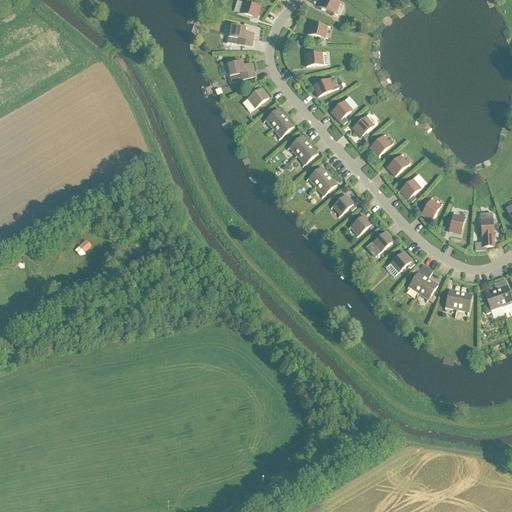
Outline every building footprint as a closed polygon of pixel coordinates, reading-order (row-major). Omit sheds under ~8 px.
[(327,0),(322,0),(318,9),(334,17),(339,6),(327,0)] [(243,4),(240,16),(257,21),(260,10),(254,8),(243,4)] [(310,25),(307,37),(325,41),(327,29),(310,25)] [(225,45),(238,47),(252,49),(254,36),(244,35),(245,30),(231,28),(229,39),(226,39),(225,45)] [(322,56),(305,57),(306,69),(323,68),(322,56)] [(241,63),(228,67),(231,79),(230,79),(231,85),(255,79),(252,66),(243,68),(241,63)] [(329,82),(313,89),(318,100),(334,93),(329,82)] [(257,95),(248,102),(255,111),(269,100),(262,91),(261,91),(258,87),(253,91),(257,95)] [(344,104),(331,115),(339,124),(344,120),(352,113),(344,104)] [(279,111),(265,123),(273,132),(286,120),(279,111)] [(376,127),(379,124),(371,114),(368,117),(376,127)] [(366,119),(353,131),(361,140),(374,128),(366,119)] [(286,120),(273,132),(281,141),(294,129),(286,120)] [(348,123),(344,120),(339,124),(342,128),(348,123)] [(302,138),(289,150),(297,159),(310,147),(302,138)] [(383,139),(370,150),(378,159),(391,148),(383,139)] [(310,147),(297,159),(305,168),(318,156),(310,147)] [(400,158),(387,170),(395,179),(408,167),(400,158)] [(322,169),(308,181),(316,190),(329,178),(322,169)] [(329,178),(316,190),(324,199),(337,187),(329,178)] [(413,182),(400,193),(408,202),(421,191),(413,182)] [(346,197),(333,209),(341,218),(354,207),(346,197)] [(430,202),(421,217),(431,224),(441,209),(430,202)] [(480,217),(481,222),(482,240),(482,245),(475,245),(475,253),(486,253),(486,250),(494,250),(494,239),(493,221),(492,216),(480,217)] [(453,217),(449,234),(460,237),(465,220),(453,217)] [(364,218),(350,229),(358,239),(372,227),(364,218)] [(394,243),(386,234),(373,246),(376,250),(371,255),(376,259),(394,243)] [(404,255),(390,266),(398,275),(412,264),(404,255)] [(418,296),(428,281),(433,274),(423,268),(409,289),(418,296)] [(428,281),(418,296),(428,302),(438,288),(428,281)] [(511,297),(510,298),(505,283),(494,286),(496,292),(501,309),(503,315),(511,311),(511,297)] [(496,292),(485,296),(490,313),(501,309),(496,292)] [(449,293),(445,310),(457,312),(460,295),(449,293)] [(460,295),(457,312),(468,315),(472,297),(460,295)] [(26,315),(0,333),(0,340),(4,346),(33,325),(26,315)]
